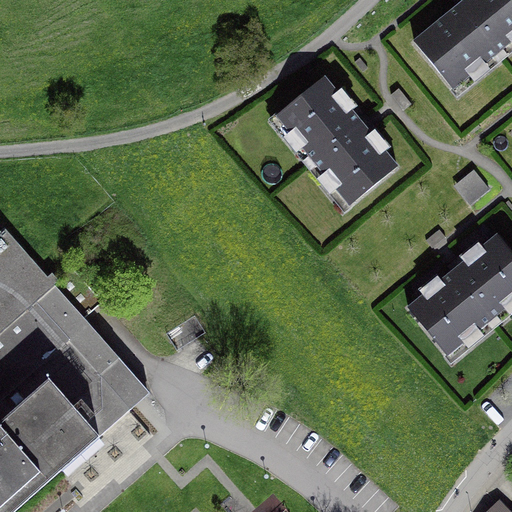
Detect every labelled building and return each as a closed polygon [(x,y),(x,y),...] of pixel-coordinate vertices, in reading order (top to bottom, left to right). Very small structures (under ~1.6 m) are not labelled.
[(511,32),(511,0),(465,0),(414,42),(453,89),(470,76),(465,70),(480,59),(484,64),(493,57),(498,63),(507,56),(502,49),(511,42),(507,37),(511,32)] [(325,75),(276,115),(348,205),(398,166),(365,124),(325,75)] [(412,104),(399,88),(391,94),(404,110),(412,104)] [(474,169),(454,185),(470,205),(490,189),(474,169)] [(0,511),(13,511),(150,393),(54,285),(58,280),(51,273),(47,276),(4,227),(0,231),(0,511)] [(446,238),(439,229),(426,240),(432,248),(446,238)] [(511,313),(511,243),(502,230),(456,267),(403,309),(448,365),(511,313)] [(511,511),(500,499),(486,511),(511,511)]
